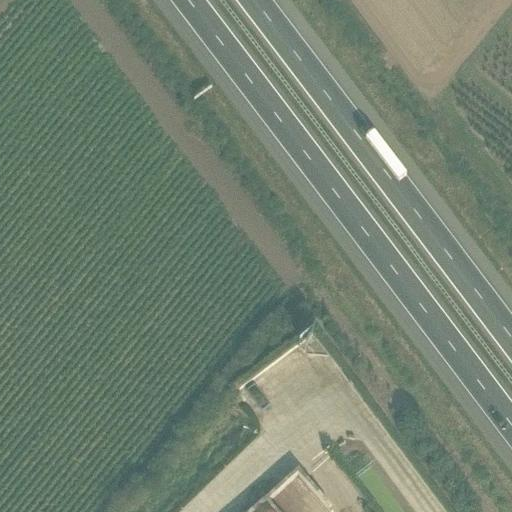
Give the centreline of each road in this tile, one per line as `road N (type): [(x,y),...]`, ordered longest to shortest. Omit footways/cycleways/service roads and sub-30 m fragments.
road 1 (motorway): [(187,0),(511,427)]
road 2 (motorway): [(511,340),(253,0)]
